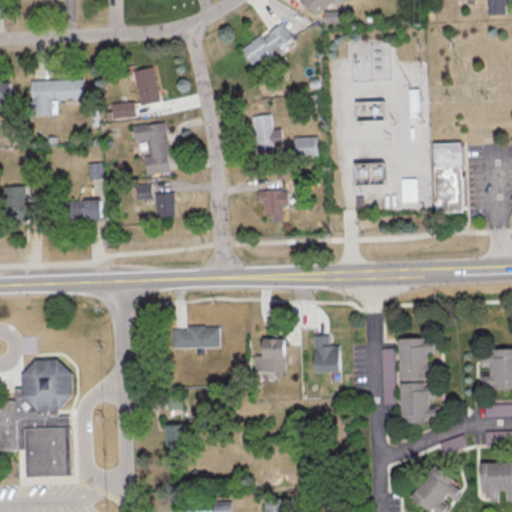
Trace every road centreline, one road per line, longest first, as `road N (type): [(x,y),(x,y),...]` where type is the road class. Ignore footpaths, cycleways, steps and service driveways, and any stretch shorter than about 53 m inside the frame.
road 1 (tertiary): [(0,284),(465,272)]
road 2 (residential): [(222,278),(210,120),(187,26)]
road 3 (residential): [(371,273),(380,511)]
road 4 (residential): [(0,38),(161,31),(187,26),(230,0)]
road 5 (residential): [(126,511),(120,282)]
road 6 (residential): [(379,456),(453,429),(511,423)]
